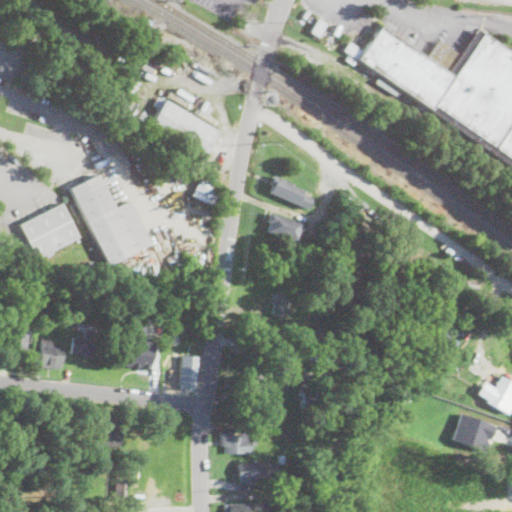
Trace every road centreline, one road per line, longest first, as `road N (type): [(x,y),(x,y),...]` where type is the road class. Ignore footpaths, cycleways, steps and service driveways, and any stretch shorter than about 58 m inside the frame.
road 1 (residential): [(279,0),(226,255),(201,427),(201,511)]
road 2 (residential): [(511,288),(253,105)]
road 3 (residential): [(204,404),(0,381)]
